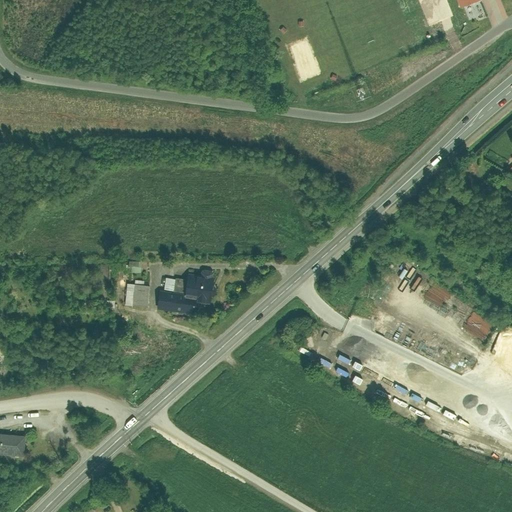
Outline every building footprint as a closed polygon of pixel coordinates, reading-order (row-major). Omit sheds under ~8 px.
[(483,0),(456,0),(461,10),(484,0),(483,0)] [(129,261),(129,272),(141,272),(141,261),(129,261)] [(216,279),(213,279),(214,274),(212,272),(201,271),(200,272),(199,276),(188,274),(187,281),(185,295),(164,292),(160,292),(158,310),(194,315),(196,303),(212,306),(216,279)] [(185,295),(187,281),(176,279),(176,281),(166,279),(164,292),(185,295)] [(150,287),(127,285),(125,307),(148,310),(150,287)] [(0,457),(23,459),(26,438),(0,435),(0,457)]
